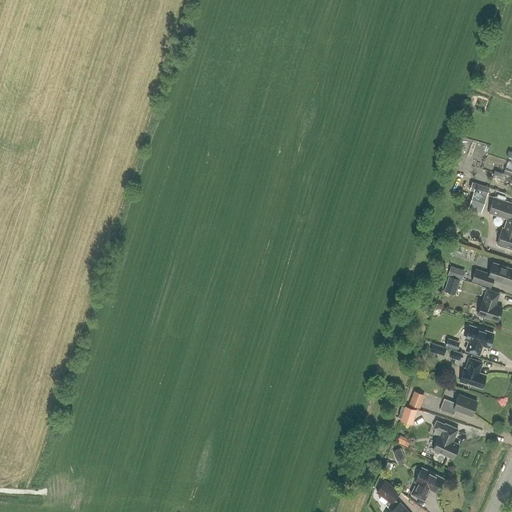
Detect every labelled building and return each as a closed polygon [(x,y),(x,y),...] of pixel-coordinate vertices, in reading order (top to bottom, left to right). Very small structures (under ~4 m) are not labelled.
[(481,214),(488,192),(481,190),(481,192),(474,190),(468,209),(481,214)] [(511,202),(493,197),(488,212),(507,218),(504,229),(502,228),(497,243),(507,246),(506,247),(511,249),(511,248),(511,202)] [(509,284),(511,275),(511,268),(492,262),(488,274),(475,270),(472,280),(490,286),(493,279),(509,284)] [(462,279),(465,270),(451,266),(448,275),(462,279)] [(449,276),(444,290),(449,292),(455,294),(458,285),(460,279),(449,276)] [(495,305),(499,293),(486,289),(483,300),(482,300),(477,314),(497,321),(502,307),(495,305)] [(469,325),(464,339),(467,340),(469,341),(465,350),(479,354),(482,345),(489,347),(493,333),(471,326),(469,325)] [(451,336),(448,344),(460,349),(464,341),(451,336)] [(437,341),(433,348),(446,355),(450,348),(437,341)] [(461,364),(464,357),(461,357),(462,352),(453,350),(451,358),(455,359),(455,362),(461,364)] [(479,372),(482,362),(469,357),(465,368),(464,367),(460,381),(468,384),(469,383),(482,387),(486,374),(479,372)] [(420,408),(425,395),(414,391),(409,404),(420,408)] [(472,415),(477,401),(459,394),(455,402),(444,398),(440,409),(454,415),(456,409),(472,415)] [(412,425),(417,410),(405,406),(400,421),(412,425)] [(445,425),(437,421),(434,428),(436,429),(434,434),(439,435),(432,449),(434,450),(434,453),(437,454),(439,453),(453,459),(459,444),(453,441),(458,429),(445,423),(445,425)] [(403,446),(396,450),(402,463),(409,460),(403,446)] [(436,492),(444,478),(422,467),(415,481),(417,482),(411,493),(425,500),(430,489),(436,492)] [(397,504),(393,501),(400,492),(385,481),(377,491),(388,500),(385,503),(391,510),(388,511),(407,511),(399,503),(397,504)]
